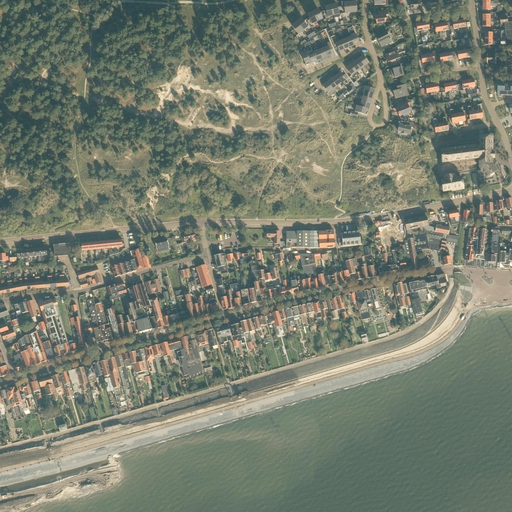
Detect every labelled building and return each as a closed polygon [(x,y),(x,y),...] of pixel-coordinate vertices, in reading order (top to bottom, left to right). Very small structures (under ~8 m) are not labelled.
[(416,0),(417,2),(410,3),(410,9),(420,8),(420,5),(423,5),(422,0),(416,0)] [(350,3),(350,13),(360,12),(359,5),(356,6),(356,2),(350,3)] [(344,6),(340,7),(342,13),(344,13),(350,13),(350,3),(343,3),(344,6)] [(336,4),(331,6),(333,15),(334,18),(340,17),(339,14),(342,13),(340,7),(337,7),(336,4)] [(325,10),(322,11),(325,18),(327,17),(333,15),(331,6),(325,7),(325,10)] [(318,10),(313,12),(317,21),(319,20),(322,19),(325,18),(322,11),(319,12),(318,10)] [(378,16),(374,16),(375,20),(376,20),(376,23),(377,23),(378,26),(384,25),(384,22),(385,22),(384,19),(386,19),(385,15),(387,15),(387,11),(380,12),(377,12),(378,16)] [(308,18),(306,20),(309,25),(311,24),(316,21),(317,21),(313,12),(307,15),(308,18)] [(505,30),(511,29),(511,21),(508,22),(507,18),(500,18),(500,24),(504,23),(505,30)] [(301,19),(296,23),(302,31),(303,30),(307,27),(309,25),(306,20),(303,21),(301,19)] [(298,34),(302,31),(296,23),(292,26),(298,34)] [(439,34),(442,33),(440,24),(434,25),(434,27),(431,28),(433,35),(436,35),(435,32),(439,32),(439,34)] [(352,27),(347,29),(349,34),(350,37),(354,45),(359,43),(355,35),(352,27)] [(386,45),(387,45),(387,44),(391,42),(386,33),(380,36),(381,39),(378,40),(381,47),(385,45),(386,45)] [(354,45),(350,37),(349,34),(347,34),(349,38),(345,39),(349,47),(354,45)] [(349,47),(345,39),(344,36),(342,36),(344,40),(340,41),(344,49),(349,47)] [(344,49),(340,41),(339,38),(337,39),(339,42),(335,43),(339,51),(344,49)] [(496,39),(485,39),(485,45),(488,45),(488,48),(490,48),(494,48),(494,45),(493,45),(493,41),(496,41),(496,39)] [(321,45),(323,48),(326,56),(331,54),(331,53),(334,52),(329,42),(326,43),(328,46),(324,48),(323,44),(321,45)] [(326,56),(323,48),(320,50),(318,46),(316,47),(321,59),(326,56)] [(316,61),(321,59),(316,47),(311,49),(312,50),(316,59),(316,61)] [(390,54),(385,55),(387,62),(389,66),(396,64),(395,61),(394,60),(399,58),(396,48),(389,51),(390,54)] [(316,59),(312,50),(308,51),(307,51),(311,63),(316,61),(316,59)] [(311,63),(307,51),(301,54),(306,65),(311,63)] [(420,54),(417,54),(418,58),(421,57),(421,61),(422,63),(428,62),(426,53),(424,53),(424,55),(421,56),(420,54)] [(359,59),(364,66),(366,69),(367,68),(365,65),(368,63),(363,56),(359,59)] [(364,66),(359,59),(354,62),(360,69),(362,72),(363,71),(361,68),(364,66)] [(357,71),(360,69),(354,62),(350,65),(355,72),(357,75),(359,74),(357,71)] [(352,75),(355,72),(350,65),(345,69),(351,76),(353,78),(354,77),(352,75)] [(401,68),(390,70),(392,76),(394,76),(395,78),(398,77),(403,76),(401,68)] [(335,76),(341,83),(343,81),(346,84),(347,83),(345,80),(340,73),(335,76)] [(343,86),(341,83),(335,76),(331,79),(336,86),(339,84),(341,87),(343,86)] [(338,89),(336,86),(331,79),(327,83),(332,90),(335,87),(337,90),(338,89)] [(469,90),(467,80),(461,82),(462,84),(459,85),(460,91),(463,90),(463,89),(466,88),(467,90),(469,90)] [(330,96),(334,93),(332,90),(327,83),(322,86),(330,96)] [(460,91),(459,85),(456,85),(455,83),(449,84),(451,93),(454,93),(453,90),(456,90),(457,91),(460,91)] [(442,93),(441,88),(438,88),(437,84),(431,85),(433,94),(435,94),(435,92),(438,91),(439,93),(442,93)] [(451,93),(449,84),(443,85),(444,87),(441,88),(442,93),(448,91),(448,94),(451,93)] [(395,99),(407,95),(405,85),(397,87),(398,91),(393,92),(395,99)] [(433,94),(431,85),(425,86),(425,88),(422,89),(423,90),(423,95),(427,94),(427,93),(430,93),(430,95),(433,94)] [(360,94),(359,95),(363,96),(371,99),(373,93),(374,89),(364,86),(363,91),(364,91),(363,95),(360,94)] [(497,89),(497,95),(507,95),(507,87),(504,87),(498,86),(497,89)] [(401,104),(396,106),(397,109),(397,110),(399,116),(403,115),(403,116),(407,114),(406,113),(409,112),(412,111),(410,104),(409,105),(407,102),(401,104)] [(360,107),(356,106),(354,112),(366,115),(368,109),(360,107)] [(460,113),(457,114),(458,122),(464,121),(463,112),(465,111),(464,106),(462,106),(462,107),(459,108),(459,109),(460,113)] [(476,119),(474,111),(471,111),(470,107),(470,106),(467,106),(467,107),(470,120),(476,119)] [(452,109),(450,109),(450,110),(452,123),(458,122),(457,114),(453,114),(452,110),(452,109)] [(441,132),(440,123),(436,124),(436,119),(435,118),(433,119),(433,120),(435,133),(441,132)] [(398,131),(397,137),(402,138),(409,139),(412,128),(413,125),(406,123),(405,127),(399,125),(398,129),(397,131),(398,131)] [(491,163),(491,136),(487,136),(480,136),(480,137),(479,146),(473,147),(473,146),(446,150),(445,148),(443,149),(440,149),(441,150),(441,153),(442,162),(479,157),(479,166),(481,169),(477,171),(481,177),(483,176),(484,181),(494,180),(493,173),(496,171),(491,163)] [(452,190),(461,188),(463,188),(460,174),(444,177),(444,181),(441,181),(443,191),(451,189),(452,190)] [(502,208),(507,207),(508,211),(511,209),(511,203),(511,198),(505,199),(506,202),(502,203),(502,206),(502,208)] [(496,204),(492,205),(492,208),(492,211),(503,210),(502,208),(502,206),(502,203),(501,201),(496,201),(496,204)] [(486,206),(482,206),(482,213),(492,212),(492,211),(492,208),(492,205),(492,203),(486,203),(486,206)] [(482,215),(482,213),(482,206),(476,205),(476,208),(472,208),(472,211),(476,211),(476,215),(482,215)] [(457,210),(445,212),(446,217),(449,216),(449,219),(451,225),(451,227),(456,226),(455,224),(454,218),(459,217),(457,210)] [(426,216),(404,220),(406,230),(407,234),(418,232),(417,228),(427,226),(426,216)] [(427,226),(417,228),(418,232),(426,230),(434,232),(447,234),(449,228),(436,225),(433,227),(427,226)] [(494,254),(497,254),(498,228),(491,227),(490,232),(492,232),(491,237),(490,239),(491,240),(490,242),(491,243),(491,246),(489,248),(491,249),(490,252),(487,252),(487,253),(483,253),(483,255),(486,255),(486,262),(488,262),(488,263),(493,264),(493,262),(495,262),(495,255),(494,255),(494,254)] [(464,254),(464,259),(467,260),(467,261),(471,261),(471,260),(472,261),(472,257),(482,258),(483,255),(483,253),(484,243),(486,242),(485,241),(485,240),(486,239),(485,237),(485,236),(487,235),(486,234),(486,233),(487,232),(486,230),(480,229),(480,230),(478,230),(478,229),(477,229),(477,228),(476,228),(476,229),(469,228),(468,238),(466,239),(467,241),(467,242),(465,243),(467,244),(466,245),(467,245),(465,246),(466,248),(466,249),(465,249),(465,250),(465,253),(464,253),(464,254)] [(282,248),(282,242),(279,242),(279,231),(274,231),(274,232),(266,232),(266,237),(272,237),(272,236),(274,236),(274,244),(274,247),(279,248),(282,248)] [(282,242),(282,248),(296,248),(296,231),(286,231),(286,242),(282,242)] [(308,248),(308,238),(308,231),(296,231),(296,248),(308,248)] [(308,238),(308,248),(314,248),(319,248),(318,240),(318,231),(317,231),(308,231),(308,238)] [(326,239),(333,239),(333,231),(318,231),(318,240),(326,239)] [(341,233),(342,238),(338,239),(339,246),(360,244),(359,231),(341,233)] [(443,234),(424,231),(428,249),(429,250),(439,252),(442,252),(442,251),(444,251),(445,244),(445,241),(457,243),(458,237),(445,235),(443,234)] [(407,240),(403,241),(404,245),(405,252),(406,259),(410,258),(411,263),(412,271),(418,270),(414,251),(426,249),(423,232),(412,234),(413,239),(412,239),(407,240)] [(195,236),(194,233),(183,235),(183,237),(180,238),(182,243),(185,242),(185,243),(191,242),(191,239),(195,238),(195,237),(195,236)] [(170,238),(167,239),(166,237),(154,240),(156,250),(161,248),(162,252),(168,250),(168,247),(168,246),(172,245),(170,238)] [(334,248),(333,239),(326,239),(318,240),(319,248),(334,248)] [(499,248),(499,263),(504,263),(504,264),(505,264),(506,265),(507,265),(508,265),(508,264),(509,263),(509,261),(511,261),(511,246),(504,246),(504,243),(499,243),(499,248)] [(54,256),(70,255),(69,244),(53,245),(54,256)] [(130,252),(132,259),(132,260),(135,270),(144,267),(141,257),(142,257),(140,248),(130,252)] [(427,254),(430,253),(429,250),(415,252),(416,260),(418,259),(417,254),(427,252),(427,254)] [(442,251),(442,252),(443,257),(442,257),(443,258),(442,258),(442,261),(443,261),(444,265),(447,265),(449,265),(450,264),(449,256),(448,250),(444,251),(442,251)] [(248,251),(238,252),(239,260),(243,259),(243,258),(243,256),(248,256),(248,251)] [(393,261),(389,262),(389,266),(391,274),(396,273),(396,267),(399,267),(400,267),(399,263),(399,262),(397,252),(397,251),(392,252),(392,256),(393,261)] [(227,270),(225,253),(222,254),(213,256),(216,264),(214,265),(215,270),(217,269),(218,272),(227,270)] [(317,275),(313,254),(311,255),(299,255),(304,279),(306,290),(319,287),(316,278),(317,278),(317,275)] [(145,268),(146,268),(151,267),(148,256),(142,257),(145,268)] [(351,259),(353,267),(356,266),(361,265),(365,264),(364,262),(363,257),(358,258),(360,263),(356,264),(354,259),(351,259)] [(418,270),(424,269),(430,268),(428,259),(419,261),(417,262),(418,270)] [(132,260),(127,261),(130,272),(136,271),(135,270),(132,260)] [(351,260),(345,261),(347,270),(348,275),(349,275),(351,274),(352,274),(354,274),(352,267),(351,260)] [(367,267),(369,278),(375,277),(371,260),(368,260),(369,266),(367,267)] [(127,261),(121,263),(125,274),(130,272),(127,261)] [(405,261),(399,262),(401,273),(406,272),(412,271),(411,263),(407,263),(406,263),(405,263),(405,261)] [(337,262),(334,263),(336,272),(338,283),(339,282),(344,281),(341,271),(339,272),(337,262)] [(121,263),(116,265),(120,276),(125,274),(121,263)] [(362,267),(360,268),(363,279),(368,278),(368,277),(365,264),(361,265),(362,267)] [(116,265),(111,266),(114,278),(120,276),(116,265)] [(266,270),(263,271),(264,278),(264,282),(267,294),(268,299),(272,298),(279,296),(277,291),(282,290),(281,288),(278,275),(277,268),(275,268),(275,265),(269,266),(270,269),(269,269),(270,273),(267,274),(266,270)] [(353,267),(352,267),(354,274),(355,280),(359,279),(361,279),(359,272),(357,272),(356,270),(356,266),(353,267)] [(102,282),(99,273),(97,267),(77,273),(80,284),(81,288),(87,286),(85,278),(91,277),(90,276),(94,274),(96,283),(102,282)] [(186,267),(182,268),(186,282),(190,281),(186,267)] [(344,267),(341,267),(345,281),(346,281),(347,281),(349,281),(350,280),(349,275),(348,275),(347,270),(345,271),(344,267)] [(182,268),(177,269),(181,283),(186,282),(182,268)] [(176,269),(171,271),(175,286),(177,285),(177,284),(179,283),(176,269)] [(320,275),(317,276),(320,287),(324,286),(325,286),(325,285),(324,282),(323,277),(322,275),(324,274),(323,271),(319,272),(320,275)] [(163,273),(159,274),(162,288),(165,287),(165,288),(167,288),(163,273)] [(163,273),(167,288),(171,287),(167,273),(164,274),(163,273)] [(326,285),(332,284),(330,273),(328,274),(328,276),(324,277),(326,285)] [(282,290),(277,291),(279,296),(286,295),(283,281),(281,274),(278,275),(281,288),(282,290)] [(424,278),(423,279),(425,287),(435,285),(436,289),(440,288),(439,284),(446,283),(445,279),(444,274),(436,276),(433,276),(428,277),(428,278),(424,278)] [(257,276),(253,277),(253,282),(254,285),(256,302),(261,301),(260,295),(259,288),(258,282),(257,276)] [(292,293),(298,292),(297,284),(296,282),(295,276),(292,277),(293,281),(290,282),(291,286),(292,293)] [(91,280),(91,278),(91,277),(85,278),(87,286),(95,284),(94,279),(91,280)] [(297,284),(298,292),(306,291),(304,279),(300,280),(299,277),(296,277),(297,281),(296,282),(297,284)] [(158,279),(151,281),(155,293),(155,296),(157,296),(156,292),(161,291),(158,279)] [(425,287),(423,279),(418,280),(414,281),(414,280),(411,281),(407,282),(409,294),(410,299),(416,316),(424,314),(420,302),(425,301),(424,295),(426,295),(426,292),(425,289),(425,287)] [(25,284),(22,284),(23,290),(25,289),(32,289),(31,283),(27,284),(27,282),(27,280),(25,280),(25,284)] [(286,287),(285,280),(283,281),(286,295),(291,294),(292,293),(291,286),(286,287)] [(151,281),(145,283),(148,295),(153,293),(154,296),(155,296),(155,293),(151,281)] [(397,284),(394,285),(396,295),(396,296),(399,295),(400,299),(399,299),(400,307),(410,305),(409,297),(406,297),(406,294),(409,294),(407,282),(405,282),(401,283),(397,284)] [(116,285),(107,287),(110,297),(126,293),(123,283),(116,285)] [(127,289),(128,295),(131,304),(126,305),(129,315),(131,322),(136,321),(139,333),(139,335),(152,332),(151,330),(153,329),(144,305),(150,304),(149,300),(150,300),(149,297),(147,297),(143,284),(127,289)] [(230,288),(231,294),(231,296),(233,307),(241,305),(241,304),(239,292),(238,288),(238,284),(229,285),(230,288)] [(251,303),(256,302),(254,289),(254,285),(248,286),(248,289),(251,303)] [(247,289),(240,290),(241,297),(243,305),(244,305),(245,304),(249,303),(248,295),(247,289)] [(362,292),(355,293),(357,300),(356,300),(358,309),(359,311),(361,320),(370,318),(368,312),(367,312),(366,309),(366,308),(373,306),(373,307),(374,310),(381,309),(379,304),(380,304),(376,289),(375,289),(364,291),(362,292)] [(341,296),(342,299),(348,297),(350,303),(353,302),(355,310),(358,309),(356,300),(354,293),(348,294),(341,296)] [(191,302),(189,294),(184,295),(190,319),(195,318),(191,302)] [(341,296),(336,297),(339,310),(338,310),(339,314),(341,313),(345,312),(344,308),(342,299),(341,296)] [(330,299),(333,311),(338,310),(335,297),(330,299)] [(150,300),(149,300),(150,304),(158,328),(164,326),(160,315),(160,314),(163,313),(159,300),(156,301),(155,298),(150,300)] [(211,313),(219,311),(216,298),(208,300),(211,313)] [(51,299),(44,302),(45,306),(47,305),(48,309),(41,311),(39,305),(41,311),(44,321),(47,329),(51,340),(56,357),(62,355),(64,354),(70,352),(65,335),(60,317),(55,299),(52,300),(51,299)] [(100,313),(100,312),(97,313),(93,299),(87,300),(88,308),(92,321),(96,320),(98,327),(99,333),(102,344),(108,342),(101,314),(100,313)] [(331,319),(335,318),(333,311),(330,299),(326,300),(331,319)] [(323,319),(327,318),(325,309),(327,309),(325,300),(318,301),(323,319)] [(17,304),(14,305),(17,315),(20,314),(20,313),(21,312),(22,313),(28,312),(25,302),(19,304),(19,305),(18,306),(17,304)] [(193,304),(193,302),(191,302),(195,318),(200,316),(197,305),(197,303),(195,303),(195,304),(193,304)] [(312,303),(316,319),(321,317),(320,312),(318,302),(313,303),(312,303)] [(307,304),(304,305),(307,313),(308,313),(309,316),(311,316),(311,315),(311,314),(314,313),(312,303),(308,304),(307,304)] [(153,329),(158,328),(150,304),(144,305),(153,329)] [(180,304),(178,304),(178,306),(180,313),(182,321),(188,319),(186,311),(187,311),(185,306),(184,306),(185,311),(183,312),(180,304)] [(0,318),(9,315),(7,311),(4,305),(0,306),(0,318)] [(307,313),(304,305),(298,306),(300,313),(299,314),(299,315),(300,315),(302,323),(302,324),(306,323),(303,314),(307,313)] [(295,307),(291,308),(293,317),(294,321),(299,319),(299,320),(298,320),(299,324),(302,323),(300,315),(299,315),(299,314),(297,306),(295,307)] [(28,308),(29,311),(30,315),(32,322),(36,321),(35,317),(37,316),(34,307),(28,308)] [(108,324),(111,333),(112,333),(114,340),(121,338),(114,317),(112,308),(106,310),(110,323),(108,324)] [(182,321),(180,313),(177,314),(175,308),(173,309),(176,323),(182,321)] [(286,309),(284,309),(287,322),(288,323),(288,324),(290,323),(289,322),(294,321),(293,317),(291,308),(287,309),(286,309)] [(171,324),(176,323),(173,309),(170,310),(172,315),(168,316),(171,324)] [(284,309),(278,311),(281,320),(283,319),(284,322),(284,324),(286,323),(288,323),(287,322),(284,309)] [(279,334),(277,327),(282,325),(278,311),(271,313),(274,323),(273,323),(276,335),(279,334)] [(102,312),(100,313),(101,314),(108,342),(114,341),(111,333),(108,324),(106,325),(105,323),(106,322),(104,318),(103,312),(102,312)] [(271,313),(265,315),(268,324),(274,322),(271,313)] [(171,324),(168,316),(163,317),(163,314),(160,315),(164,326),(171,324)] [(127,336),(123,322),(122,318),(121,315),(117,316),(119,324),(118,324),(122,338),(127,336)] [(125,317),(122,318),(123,322),(127,336),(129,335),(131,335),(133,335),(132,334),(129,323),(131,322),(129,315),(124,316),(125,317)] [(257,317),(260,327),(266,325),(263,315),(257,317)] [(78,317),(70,319),(71,325),(74,325),(75,329),(72,330),(73,332),(76,332),(81,331),(78,317)] [(260,327),(257,317),(252,319),(255,329),(258,328),(260,336),(261,336),(263,336),(261,330),(260,327)] [(245,340),(247,340),(246,335),(249,334),(245,320),(240,322),(245,340)] [(246,344),(245,340),(240,322),(238,322),(238,324),(231,326),(233,336),(231,337),(232,340),(234,347),(238,345),(237,342),(240,341),(241,344),(245,343),(245,344),(246,344)] [(0,332),(0,333),(8,330),(5,323),(0,325),(0,332)] [(228,325),(223,326),(227,341),(232,340),(231,337),(230,334),(228,325)] [(98,327),(92,328),(93,333),(94,337),(95,337),(97,345),(101,344),(102,344),(99,333),(98,327)] [(219,327),(215,328),(220,346),(224,345),(223,343),(219,327)] [(13,340),(12,337),(15,336),(15,335),(17,334),(15,328),(8,330),(0,333),(1,334),(3,340),(7,339),(8,342),(13,340)] [(209,339),(214,337),(212,329),(207,331),(204,331),(207,339),(209,339)] [(32,333),(27,335),(31,345),(32,349),(31,349),(32,352),(33,352),(34,353),(38,364),(42,362),(36,345),(39,344),(35,331),(32,332),(32,333)] [(76,332),(73,332),(74,335),(76,335),(78,340),(83,339),(81,331),(76,332)] [(195,334),(193,335),(197,347),(198,351),(204,349),(203,346),(208,344),(207,339),(204,331),(195,334)] [(27,335),(22,337),(25,345),(26,347),(31,345),(27,335)] [(47,341),(45,335),(39,337),(48,360),(51,359),(55,358),(49,341),(47,341)] [(193,335),(187,336),(191,349),(197,347),(193,335)] [(180,351),(177,352),(179,358),(184,376),(188,375),(188,376),(198,374),(198,373),(203,371),(204,371),(201,361),(198,353),(198,351),(197,347),(191,349),(187,336),(180,338),(182,348),(179,349),(180,351)] [(94,337),(86,339),(86,340),(87,340),(89,347),(97,345),(95,337),(94,337)] [(214,337),(209,339),(211,347),(212,347),(213,349),(217,348),(217,345),(214,337)] [(83,339),(78,340),(78,343),(76,344),(78,350),(85,348),(83,339)] [(173,340),(176,349),(181,348),(179,339),(173,340)] [(168,342),(173,359),(174,359),(175,360),(176,360),(173,350),(176,349),(173,340),(172,341),(168,342)] [(170,364),(174,363),(173,359),(168,342),(160,344),(164,360),(169,359),(170,364)] [(39,344),(36,345),(42,362),(47,360),(41,343),(39,344)] [(71,352),(77,350),(75,343),(69,345),(71,352)] [(158,357),(157,355),(161,354),(159,344),(151,346),(155,359),(155,361),(158,373),(162,372),(158,357)] [(33,366),(38,364),(34,353),(33,352),(32,353),(31,349),(32,349),(31,345),(26,347),(27,350),(33,365),(33,366)] [(22,346),(19,347),(20,350),(21,352),(20,352),(21,353),(22,358),(22,357),(26,367),(33,365),(27,350),(23,351),(22,346)] [(148,360),(153,359),(155,359),(151,346),(144,348),(147,360),(146,361),(147,364),(149,364),(148,360)] [(138,362),(133,364),(136,373),(137,377),(147,375),(147,374),(149,374),(144,357),(145,357),(143,349),(136,351),(139,362),(138,362)] [(133,364),(138,362),(135,351),(128,353),(129,357),(131,364),(133,364)] [(15,361),(11,362),(15,372),(19,371),(20,370),(25,369),(25,368),(26,368),(27,368),(26,367),(22,357),(22,358),(21,353),(13,356),(15,361)] [(127,353),(122,355),(124,363),(125,363),(126,366),(130,365),(130,364),(131,364),(129,357),(128,357),(127,353)] [(123,386),(126,385),(125,380),(127,379),(124,367),(121,355),(115,357),(119,373),(121,380),(123,386)] [(121,380),(119,373),(114,357),(107,360),(107,361),(106,361),(110,376),(114,390),(118,405),(119,405),(119,403),(125,401),(126,403),(127,403),(123,386),(121,380)] [(110,376),(106,361),(106,360),(100,362),(104,378),(110,376)] [(5,362),(0,363),(0,372),(1,376),(10,374),(5,362)] [(96,377),(103,375),(99,362),(93,364),(96,377)] [(92,364),(84,367),(88,379),(93,377),(94,382),(97,381),(96,378),(92,364)] [(83,367),(76,369),(80,385),(83,391),(87,390),(86,389),(89,388),(88,383),(85,376),(83,367)] [(76,369),(67,372),(70,383),(71,387),(73,393),(74,393),(77,392),(75,386),(80,385),(76,369)] [(67,372),(60,374),(64,387),(65,386),(66,388),(71,387),(70,383),(67,372)] [(56,389),(63,387),(58,374),(52,377),(56,389)] [(114,390),(110,376),(104,378),(103,378),(107,392),(114,390)] [(58,399),(53,384),(51,377),(38,380),(40,387),(44,386),(46,395),(52,394),(54,400),(58,399)] [(42,398),(40,390),(37,381),(30,383),(33,392),(36,391),(38,399),(42,398)] [(20,386),(17,387),(22,404),(23,409),(28,408),(31,407),(29,400),(26,400),(25,396),(27,396),(31,395),(28,383),(20,386)] [(25,414),(23,409),(22,404),(17,387),(6,390),(11,407),(19,405),(21,415),(25,414)] [(66,388),(65,389),(67,396),(74,394),(73,393),(71,387),(66,388)] [(8,399),(7,397),(5,390),(0,391),(0,393),(1,399),(5,398),(7,407),(10,406),(8,399)]
